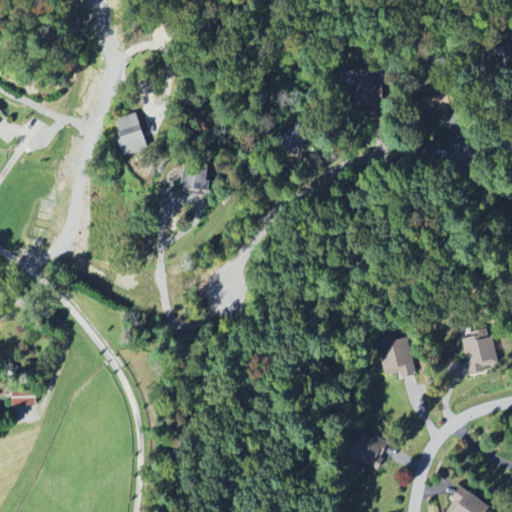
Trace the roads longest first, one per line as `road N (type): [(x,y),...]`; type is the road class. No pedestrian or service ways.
road 1 (residential): [(511,136),(474,150),(379,151),(346,163),(277,217),(224,296)]
road 2 (residential): [(511,404),(455,425),(432,451),(418,511)]
road 3 (residential): [(104,346),(61,294),(0,247)]
